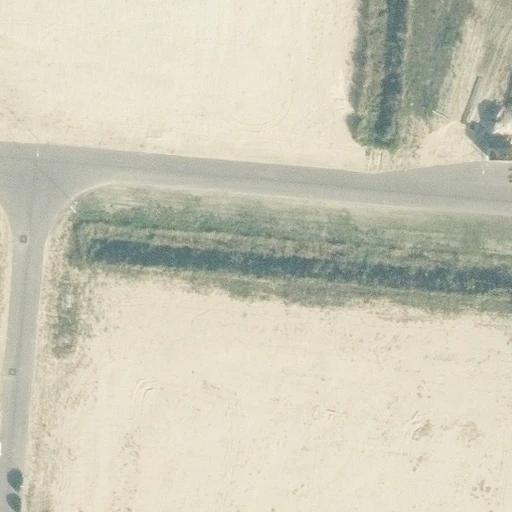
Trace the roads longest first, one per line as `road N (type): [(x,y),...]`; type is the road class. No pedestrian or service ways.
road 1 (unclassified): [(511,199),(26,165)]
road 2 (unclassified): [(26,165),(0,451)]
